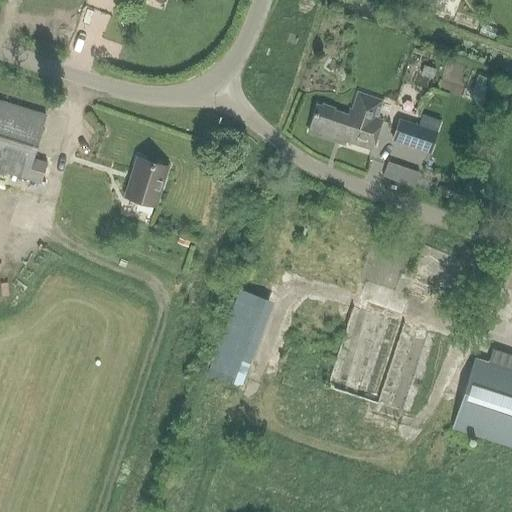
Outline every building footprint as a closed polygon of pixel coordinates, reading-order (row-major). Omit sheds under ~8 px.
[(442,90),(465,95),(472,66),(449,61),(442,90)] [(489,98),(496,75),(482,71),(475,94),(489,98)] [(383,101),(357,92),(351,110),(349,109),(347,115),(316,104),(308,131),(341,142),(342,139),(372,149),(382,120),(377,118),(383,101)] [(0,169),(40,182),(46,163),(33,159),(46,115),(0,101),(0,169)] [(431,153),(441,123),(420,116),(417,126),(399,119),(392,139),(431,153)] [(156,208),(169,165),(137,155),(123,198),(156,208)] [(414,187),(419,173),(388,162),(383,176),(414,187)] [(239,385),(248,361),(271,301),(239,289),(207,371),(239,385)] [(358,304),(334,386),(415,409),(428,365),(430,365),(441,327),(358,304)] [(511,355),(492,349),(488,365),(476,361),(456,424),(511,441),(511,355)]
